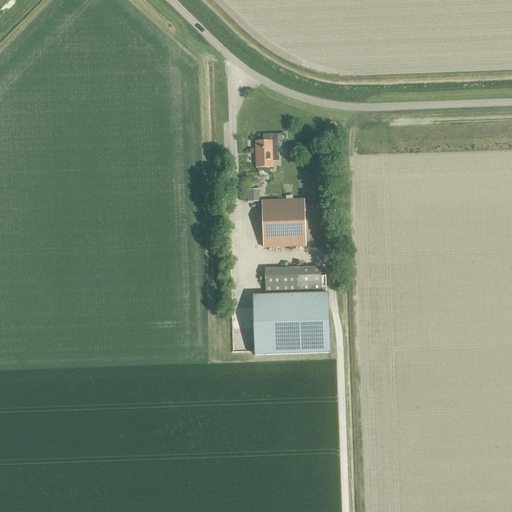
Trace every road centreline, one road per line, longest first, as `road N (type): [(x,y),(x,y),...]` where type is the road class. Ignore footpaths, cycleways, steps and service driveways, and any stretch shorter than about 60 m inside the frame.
road 1 (residential): [(511,100),(310,101),(256,73),(169,0)]
road 2 (track): [(345,511),(340,356),(330,282),(315,254)]
